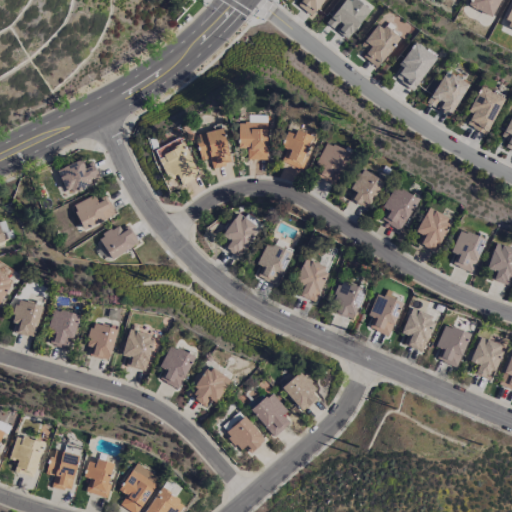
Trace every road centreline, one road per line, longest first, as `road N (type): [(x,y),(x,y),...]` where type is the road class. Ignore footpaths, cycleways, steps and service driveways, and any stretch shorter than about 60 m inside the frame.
road 1 (residential): [(167,234),(219,197),(251,189),(286,194),(422,277),(511,316)]
road 2 (residential): [(104,110),(144,204),(197,268),(267,316),(369,359)]
road 3 (residential): [(249,499),(156,408),(0,356)]
road 4 (residential): [(511,176),(395,110),(270,10)]
road 5 (secondary): [(0,159),(148,84),(240,0)]
road 6 (residential): [(369,359),(339,421),(234,511)]
road 7 (residential): [(369,359),(511,423)]
